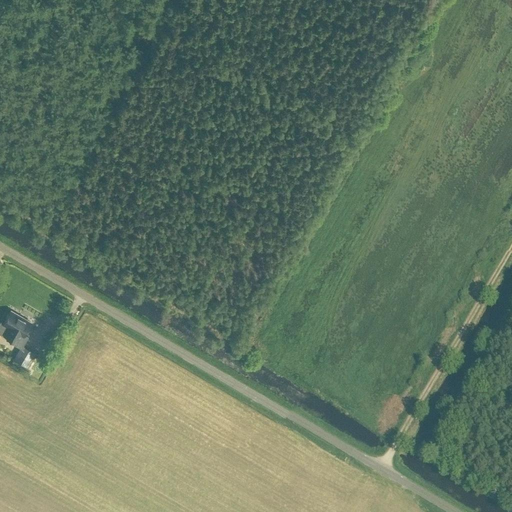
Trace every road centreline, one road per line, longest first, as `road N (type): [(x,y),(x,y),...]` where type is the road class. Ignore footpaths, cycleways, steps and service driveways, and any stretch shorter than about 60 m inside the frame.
road 1 (unclassified): [(450,511),(0,245)]
road 2 (track): [(380,470),(511,247)]
